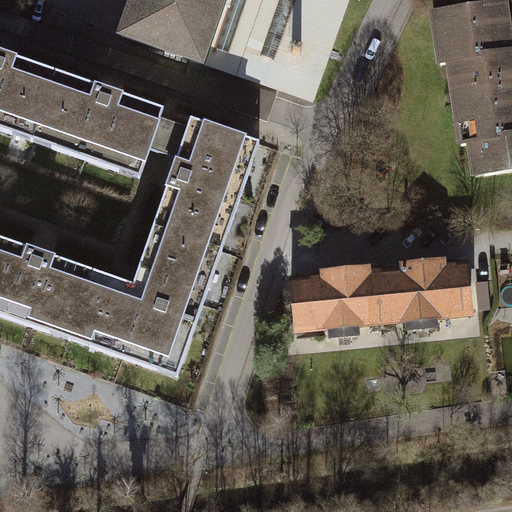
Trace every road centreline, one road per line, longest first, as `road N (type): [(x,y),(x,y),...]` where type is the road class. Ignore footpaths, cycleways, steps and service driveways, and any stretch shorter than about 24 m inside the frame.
road 1 (residential): [(386,0),(290,196),(205,438)]
road 2 (residential): [(205,438),(281,445),(511,410)]
road 3 (residential): [(205,438),(126,456),(74,449),(30,428),(0,396)]
